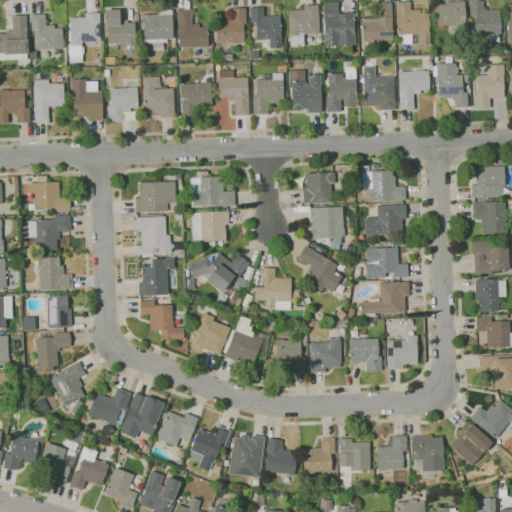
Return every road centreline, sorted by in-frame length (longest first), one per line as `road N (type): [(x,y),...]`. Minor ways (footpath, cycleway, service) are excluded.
road 1 (residential): [(439,142),(443,380),(429,398),(404,403),(299,407),(234,396),(112,343),(101,154)]
road 2 (residential): [(511,139),(0,157)]
